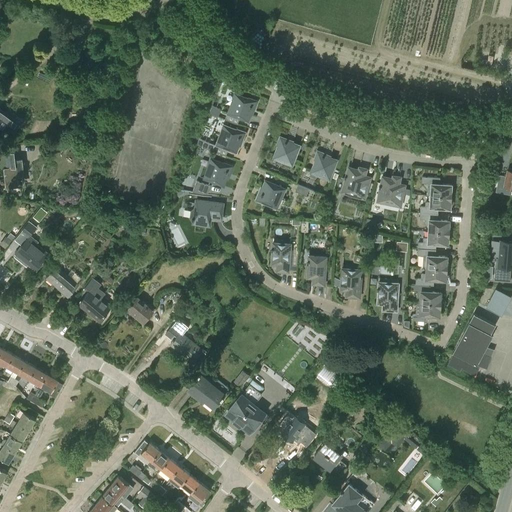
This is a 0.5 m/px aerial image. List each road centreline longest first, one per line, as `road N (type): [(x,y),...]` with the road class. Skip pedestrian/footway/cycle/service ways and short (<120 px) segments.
road 1 (residential): [(269,109),(235,220),(253,271),(278,289),(436,349),(451,321),(466,167),(349,142)]
road 2 (unclassified): [(499,128),(418,128),(280,87)]
road 3 (residential): [(1,511),(85,357)]
road 4 (residential): [(158,410),(66,511)]
road 5 (unclassified): [(280,87),(218,44),(176,0)]
